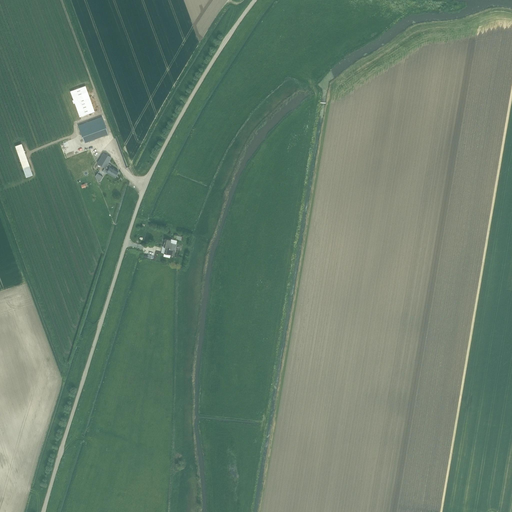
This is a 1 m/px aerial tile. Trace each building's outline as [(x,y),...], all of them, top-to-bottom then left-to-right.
[(85,86),(70,91),(73,100),(72,100),(73,103),(74,103),(79,117),(95,111),(85,86)] [(109,133),(102,117),(78,126),(84,143),(109,133)] [(15,146),(15,147),(18,153),(19,156),(16,157),(18,162),(20,161),(26,177),(33,175),(21,143),(15,146)] [(107,162),(110,157),(102,152),(96,162),(105,167),(104,170),(114,177),(116,174),(117,174),(118,172),(118,171),(110,166),(111,165),(107,162)] [(176,244),(173,243),(171,243),(171,240),(165,239),(163,246),(165,246),(163,253),(174,256),(176,244)]
